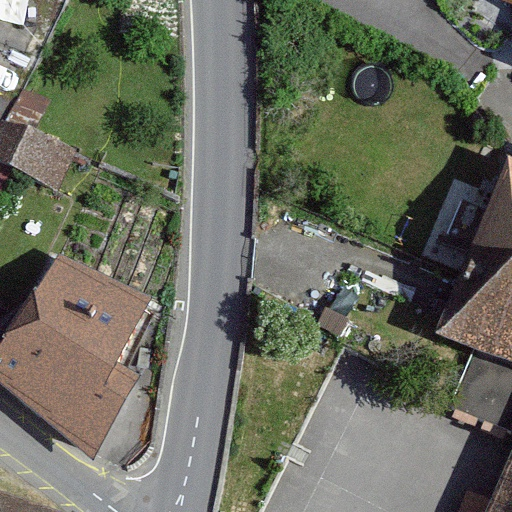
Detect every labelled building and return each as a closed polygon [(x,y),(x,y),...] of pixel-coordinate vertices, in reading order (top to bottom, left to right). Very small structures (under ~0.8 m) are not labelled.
[(0,141),(0,158),(68,197),(91,157),(15,114),(0,141)] [(511,250),(472,340),(511,357),(511,250)] [(0,381),(42,413),(115,283),(53,257),(0,344),(0,381)] [(149,300),(115,283),(42,413),(95,454),(136,381),(114,368),(149,300)] [(63,511),(0,500),(0,511),(63,511)]
